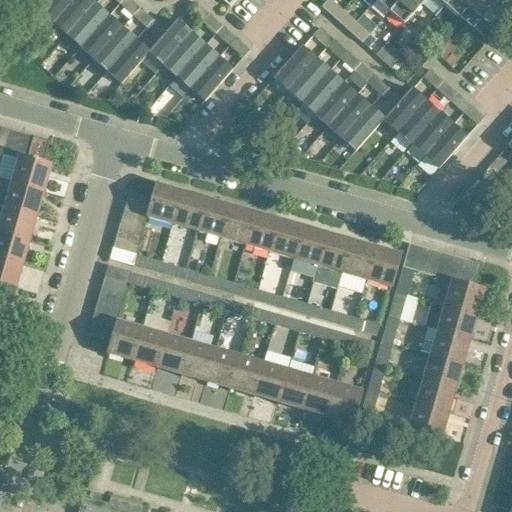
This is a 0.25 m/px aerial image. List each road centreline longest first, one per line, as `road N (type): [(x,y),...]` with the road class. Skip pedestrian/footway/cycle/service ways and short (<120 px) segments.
road 1 (residential): [(511,253),(117,141)]
road 2 (residential): [(11,511),(117,141)]
road 3 (unclassified): [(465,511),(511,352)]
road 4 (residential): [(117,141),(0,107)]
